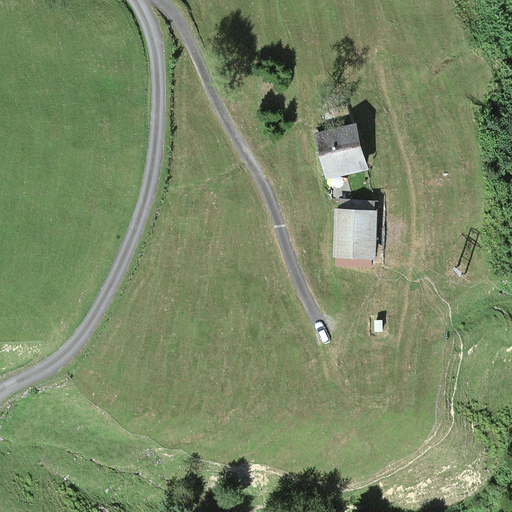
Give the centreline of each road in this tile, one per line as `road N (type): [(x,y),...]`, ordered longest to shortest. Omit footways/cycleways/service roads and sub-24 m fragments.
road 1 (track): [(146,0),(168,39),(177,80),(164,217),(98,346),(0,402)]
road 2 (track): [(148,0),(187,21),(289,213),(333,320)]
